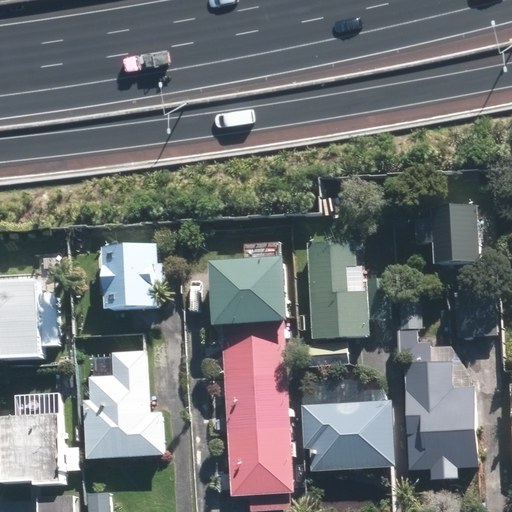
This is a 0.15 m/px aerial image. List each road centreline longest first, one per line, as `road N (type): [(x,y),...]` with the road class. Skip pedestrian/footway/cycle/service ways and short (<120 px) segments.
road 1 (motorway): [(511,71),(256,120),(0,149)]
road 2 (motorway): [(288,0),(0,48)]
